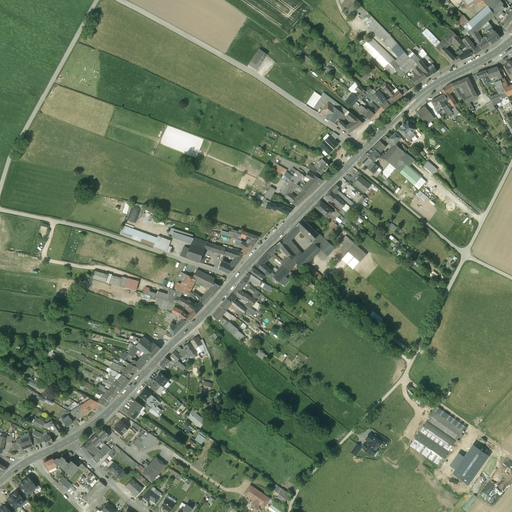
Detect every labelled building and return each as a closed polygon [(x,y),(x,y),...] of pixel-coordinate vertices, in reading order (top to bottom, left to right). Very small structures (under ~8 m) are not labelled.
[(482,0),(488,7),(495,16),(496,18),(501,12),(505,15),(508,11),(499,0),(482,0)] [(469,24),(464,28),(464,29),(470,35),(471,36),(474,34),(482,27),(488,22),(495,16),(488,7),(469,24)] [(511,9),(511,8),(510,8),(508,11),(505,15),(501,12),(496,18),(506,31),(511,25),(511,24),(511,9)] [(365,22),(371,16),(367,12),(362,18),(365,22)] [(418,67),(412,60),(410,58),(409,57),(407,55),(404,53),(405,52),(389,35),(371,16),(364,23),(384,43),(385,42),(398,58),(403,63),(406,60),(412,68),(414,70),(417,67),(418,67)] [(469,24),(462,17),(457,21),(464,28),(469,24)] [(488,22),(482,27),(485,31),(491,27),(488,22)] [(500,38),(491,27),(485,31),(489,36),(485,38),(490,46),(500,38)] [(457,37),(453,32),(442,42),(440,44),(436,48),(440,52),(441,52),(444,49),(445,49),(453,42),(457,37)] [(435,39),(429,33),(425,37),(436,48),(440,44),(435,39)] [(485,38),(482,40),(474,34),(471,36),(478,44),(479,47),(480,47),(482,50),(486,48),(490,46),(485,38)] [(395,61),(371,37),(362,47),(382,67),(390,71),(398,64),(395,61)] [(463,43),(457,37),(453,42),(458,47),(459,46),(459,47),(463,43)] [(476,47),(474,48),(466,37),(463,40),(468,48),(474,55),(482,50),(480,47),(479,47),(477,48),(476,47)] [(259,49),(249,65),(256,70),(267,54),(259,49)] [(422,49),(420,51),(419,52),(420,53),(416,56),(420,61),(427,55),(422,49)] [(455,59),(449,53),(445,49),(444,49),(441,52),(442,54),(443,53),(447,58),(453,64),(461,60),(458,57),(455,59)] [(468,50),(463,54),(460,56),(458,57),(461,60),(473,55),(468,50)] [(430,67),(428,69),(426,67),(420,61),(416,56),(414,54),(410,58),(412,60),(418,67),(420,70),(420,69),(424,73),(425,74),(424,74),(427,78),(436,72),(434,68),(433,69),(432,68),(430,67)] [(309,63),(311,59),(304,55),(302,58),(309,63)] [(403,63),(400,65),(398,64),(390,71),(393,74),(395,72),(396,71),(397,72),(400,75),(402,77),(404,75),(405,74),(412,68),(406,60),(403,63)] [(418,67),(417,67),(414,70),(418,76),(415,78),(411,81),(412,82),(415,85),(427,78),(424,74),(423,74),(424,73),(422,71),(421,71),(420,70),(418,67)] [(493,69),(487,71),(489,79),(494,77),(496,77),(493,69)] [(486,71),(481,72),(482,77),(485,84),(489,82),(486,71)] [(505,79),(502,80),(500,75),(496,77),(497,79),(498,81),(501,80),(502,83),(506,82),(505,79)] [(468,78),(452,84),(454,90),(458,98),(461,97),(462,96),(461,95),(457,88),(461,86),(465,85),(467,88),(468,91),(470,94),(474,92),(468,78)] [(502,83),(501,80),(498,81),(494,83),(498,93),(497,94),(500,100),(507,96),(504,89),(503,87),(502,83)] [(451,84),(446,88),(441,91),(444,94),(447,99),(448,101),(452,98),(448,93),(454,90),(452,84),(451,84)] [(396,88),(393,91),(387,85),(386,86),(383,89),(391,97),(395,101),(402,96),(397,89),(396,88)] [(407,85),(401,89),(400,87),(397,89),(402,96),(410,89),(408,86),(407,85)] [(364,91),(359,86),(355,90),(358,92),(355,95),(358,98),(361,100),(367,93),(364,91)] [(468,91),(461,95),(462,96),(461,97),(462,99),(470,94),(468,91)] [(320,97),(314,92),(309,100),(307,104),(313,108),(319,100),(326,105),(328,103),(320,97)] [(378,92),(372,97),(375,101),(381,95),(378,92)] [(470,94),(462,99),(465,104),(469,102),(478,97),(474,92),(470,94)] [(349,112),(323,93),(320,97),(328,103),(342,113),(346,117),(349,112)] [(352,93),(345,102),(351,107),(358,98),(355,95),(352,93)] [(497,94),(489,98),(494,105),(501,102),(500,100),(497,94)] [(381,95),(375,101),(380,106),(382,104),(386,101),(381,95)] [(442,100),(436,103),(440,110),(442,108),(445,107),(445,106),(443,103),(442,102),(444,101),(441,96),(440,97),(442,100)] [(440,97),(431,102),(434,108),(436,112),(440,110),(436,103),(442,100),(440,97)] [(383,105),(381,107),(384,110),(392,104),(388,100),(387,101),(387,102),(383,105)] [(491,102),(486,105),(488,110),(494,107),(491,102)] [(342,113),(328,103),(326,105),(320,114),(334,124),(342,113)] [(379,110),(372,104),(369,107),(371,108),(371,109),(376,113),(379,110)] [(446,106),(445,106),(445,107),(442,108),(448,116),(452,113),(446,106)] [(430,112),(425,107),(417,113),(425,124),(434,118),(430,112)] [(371,109),(369,110),(367,109),(366,110),(364,108),(360,112),(369,120),(376,113),(371,109)] [(457,110),(455,108),(451,110),(455,116),(459,113),(457,110)] [(363,124),(349,112),(346,117),(352,122),(350,125),(355,129),(363,124)] [(342,113),(338,119),(340,121),(342,123),(346,117),(342,113)] [(350,125),(347,128),(342,123),(340,121),(337,124),(338,125),(348,134),(355,129),(350,125)] [(404,124),(401,127),(398,130),(406,138),(412,133),(415,130),(415,129),(414,128),(413,126),(411,126),(407,122),(404,125),(404,124)] [(406,138),(398,130),(396,132),(401,138),(403,141),(405,139),(406,141),(408,140),(406,138)] [(396,132),(388,139),(394,144),(401,138),(396,132)] [(338,136),(333,133),(330,137),(334,141),(338,136)] [(388,139),(385,136),(382,139),(387,142),(391,145),(393,146),(394,144),(388,139)] [(330,137),(320,146),(328,154),(337,144),(334,141),(330,137)] [(380,141),(373,148),(378,153),(385,147),(383,145),(380,141)] [(399,148),(394,144),(393,146),(384,156),(383,158),(395,169),(400,173),(407,165),(410,161),(413,163),(415,161),(409,156),(406,154),(402,151),(399,148)] [(378,153),(373,148),(366,155),(373,162),(373,163),(380,156),(379,154),(378,153)] [(366,155),(365,154),(359,161),(368,168),(373,162),(366,155)] [(321,164),(316,169),(318,170),(317,171),(317,172),(321,175),(329,166),(324,161),(321,164)] [(373,162),(368,168),(368,169),(373,174),(376,170),(377,170),(378,168),(373,163),(373,162)] [(437,170),(427,162),(423,167),(433,175),(437,170)] [(287,170),(274,163),(271,168),(284,175),(286,172),(287,170)] [(313,166),(310,164),(308,169),(316,173),(317,172),(317,171),(318,170),(316,169),(313,167),(313,166)] [(389,164),(383,172),(383,174),(387,178),(395,169),(389,164)] [(407,165),(400,173),(413,185),(420,177),(407,165)] [(357,172),(353,168),(348,172),(353,177),(357,172)] [(297,171),(292,177),(290,180),(294,183),(296,184),(303,176),(301,175),(297,171)] [(292,177),(286,172),(284,175),(287,178),(290,180),(292,177)] [(310,180),(302,189),(304,191),(309,196),(323,181),(315,176),(308,172),(305,177),(310,180)] [(370,185),(360,177),(354,184),(364,192),(370,185)] [(290,180),(287,178),(279,191),(281,193),(283,195),(291,202),(294,198),(290,194),(290,193),(294,187),(296,188),(298,186),(294,183),(290,180)] [(276,187),(269,182),(263,179),(262,182),(270,187),(274,190),(275,190),(276,187)] [(336,185),(330,190),(336,195),(338,192),(337,190),(339,188),(336,185)] [(270,187),(264,197),(269,200),(273,201),(277,201),(278,197),(272,195),(275,190),(274,190),(270,187)] [(347,196),(339,188),(337,190),(338,192),(336,195),(335,195),(336,196),(346,204),(347,206),(350,203),(349,202),(351,200),(347,196)] [(295,199),(294,198),(291,202),(293,203),(292,203),(297,207),(309,196),(304,191),(295,199)] [(335,195),(330,191),(325,196),(323,198),(326,201),(328,199),(331,202),(332,201),(336,196),(335,195)] [(346,204),(336,196),(332,201),(337,205),(335,206),(338,208),(339,207),(341,209),(342,209),(346,212),(348,210),(350,208),(348,206),(346,204)] [(332,212),(320,201),(314,207),(327,218),(329,215),(332,213),(332,212)] [(292,211),(281,206),(279,211),(288,215),(292,211)] [(357,214),(350,208),(348,210),(355,216),(357,214)] [(302,219),(296,227),(300,231),(312,242),(319,235),(306,222),(302,219)] [(331,227),(323,237),(327,241),(338,227),(336,225),(334,224),(331,227)] [(296,227),(287,235),(291,240),(300,231),(296,227)] [(155,242),(121,230),(120,235),(131,239),(140,242),(153,247),(155,242)] [(258,237),(242,232),(242,233),(232,230),(231,234),(230,237),(235,239),(237,235),(245,239),(248,240),(246,244),(248,245),(252,247),(258,238),(258,237)] [(184,236),(173,232),(172,236),(171,237),(182,241),(184,236)] [(287,235),(282,240),(286,245),(290,241),(291,240),(287,235)] [(334,249),(319,235),(312,242),(313,244),(314,243),(321,250),(316,255),(323,261),(334,249)] [(355,244),(346,236),(340,243),(343,246),(339,251),(345,256),(341,259),(353,270),(367,255),(354,244),(355,244)] [(170,243),(156,238),(155,242),(153,247),(166,252),(168,246),(170,243)] [(207,243),(193,238),(191,244),(189,249),(186,258),(199,263),(201,259),(204,249),(207,243)] [(282,240),(272,248),(275,252),(279,248),(280,248),(285,254),(291,250),(286,245),(282,240)] [(291,242),(290,241),(286,245),(291,250),(296,256),(299,252),(299,251),(291,242)] [(246,244),(242,242),(240,246),(244,248),(242,252),(240,253),(244,255),(245,256),(252,247),(248,245),(246,244)] [(225,249),(207,243),(204,249),(223,255),(224,253),(225,249)] [(302,255),(295,262),(296,263),(303,269),(307,264),(316,255),(321,250),(314,243),(313,244),(302,255)] [(189,249),(183,247),(180,256),(186,258),(189,249)] [(272,248),(266,253),(270,256),(279,262),(280,263),(281,264),(282,262),(272,254),(275,252),(272,248)] [(406,254),(398,248),(396,250),(396,251),(400,255),(400,256),(403,258),(406,254)] [(291,250),(285,254),(287,256),(282,262),(281,264),(283,266),(289,271),(296,263),(295,262),(292,260),(296,256),(291,250)] [(236,257),(230,266),(234,268),(244,255),(240,253),(239,253),(237,252),(233,251),(231,256),(236,257)] [(299,252),(296,256),(292,260),(295,262),(302,255),(299,251),(299,252)] [(272,273),(263,264),(270,256),(266,253),(261,258),(255,265),(266,275),(268,277),(271,280),(273,277),(274,275),(272,273)] [(26,268),(37,269),(38,260),(21,258),(21,262),(16,261),(15,270),(26,271),(26,268)] [(230,266),(221,262),(218,269),(229,274),(234,268),(230,266)] [(289,271),(283,266),(281,264),(280,263),(278,265),(281,268),(274,275),(273,277),(284,287),(289,280),(285,277),(289,271)] [(319,275),(307,264),(303,269),(322,284),(325,280),(319,275)] [(262,276),(252,268),(248,272),(249,272),(261,281),(266,275),(264,273),(262,276)] [(209,277),(196,270),(192,278),(192,279),(195,280),(198,282),(207,287),(210,282),(206,280),(207,279),(208,279),(209,277)] [(108,275),(95,271),(92,279),(105,283),(108,275)] [(187,276),(181,272),(178,278),(184,281),(187,276)] [(248,273),(244,277),(242,280),(246,283),(248,279),(253,283),(258,285),(260,286),(262,282),(248,273)] [(121,278),(108,274),(108,275),(105,283),(125,288),(128,279),(121,276),(121,278)] [(182,285),(179,291),(182,293),(186,295),(190,297),(192,294),(189,292),(194,283),(195,280),(192,279),(192,278),(187,276),(184,281),(182,285)] [(214,279),(209,277),(208,279),(207,279),(206,280),(210,282),(207,287),(211,288),(210,289),(211,289),(208,293),(213,296),(220,286),(213,283),(214,279)] [(138,281),(128,279),(125,288),(135,291),(138,281)] [(242,280),(236,287),(240,290),(244,286),(246,283),(242,280)] [(267,286),(262,282),(260,286),(268,291),(271,287),(267,286)] [(250,287),(246,283),(244,286),(240,290),(241,291),(244,293),(247,290),(253,294),(255,291),(250,287)] [(177,292),(167,288),(163,287),(162,288),(163,288),(163,289),(166,291),(169,292),(168,295),(157,292),(156,294),(149,292),(149,291),(148,291),(149,289),(145,287),(143,293),(157,298),(175,303),(177,303),(187,308),(188,306),(191,303),(187,300),(186,301),(180,298),(182,293),(179,291),(177,291),(177,292)] [(236,287),(232,292),(237,296),(241,299),(240,301),(242,303),(245,305),(250,309),(255,301),(250,298),(244,293),(241,291),(240,290),(236,287)] [(261,295),(255,291),(253,294),(250,298),(255,301),(256,302),(261,295)] [(232,292),(226,299),(231,304),(235,307),(237,308),(241,311),(243,313),(245,310),(243,308),(243,309),(242,308),(240,305),(234,301),(234,300),(237,296),(232,292)] [(204,295),(201,298),(198,300),(201,303),(204,306),(213,296),(208,293),(206,296),(204,295)] [(358,307),(365,300),(361,297),(355,304),(358,307)] [(175,303),(157,298),(155,304),(154,304),(154,305),(154,307),(153,308),(154,308),(154,307),(160,309),(165,310),(166,309),(172,312),(173,308),(175,303)] [(226,299),(220,307),(225,311),(227,309),(229,306),(231,304),(226,299)] [(199,305),(197,304),(195,306),(191,303),(188,306),(196,314),(204,306),(201,303),(199,305)] [(191,313),(188,317),(186,315),(182,313),(179,317),(187,323),(188,323),(196,314),(188,306),(187,308),(189,311),(191,313)] [(220,307),(212,315),(212,316),(217,321),(220,318),(226,312),(225,311),(220,307)] [(182,313),(173,308),(172,312),(172,313),(178,317),(179,317),(182,313)] [(256,312),(250,309),(248,312),(253,317),(256,312)] [(179,318),(165,310),(164,313),(177,321),(179,318)] [(187,323),(179,317),(179,318),(177,321),(175,323),(173,325),(172,325),(170,323),(169,327),(170,327),(167,330),(173,336),(187,323)] [(223,321),(220,318),(217,321),(224,328),(228,323),(224,321),(223,321)] [(230,324),(228,323),(224,328),(226,330),(233,336),(236,332),(237,331),(230,324)] [(118,334),(114,333),(112,339),(118,341),(128,344),(129,340),(128,340),(117,337),(118,334)] [(219,340),(214,333),(209,337),(213,343),(219,340)] [(142,340),(131,336),(129,340),(128,344),(132,345),(134,346),(136,346),(142,340)] [(197,338),(190,342),(191,343),(195,349),(201,345),(199,341),(197,338)] [(147,341),(144,339),(143,341),(142,340),(136,346),(138,348),(143,352),(145,354),(150,358),(151,359),(160,349),(154,344),(148,339),(147,341)] [(191,343),(184,347),(184,349),(187,352),(189,356),(191,356),(192,355),(193,354),(196,352),(195,349),(191,343)] [(201,345),(195,349),(196,352),(198,354),(204,350),(203,349),(201,345)] [(136,346),(134,346),(132,349),(128,355),(133,357),(138,349),(138,348),(136,346)] [(266,355),(257,348),(254,351),(253,352),(262,360),(266,355)] [(126,352),(123,354),(120,358),(121,359),(124,361),(128,355),(126,352)] [(177,355),(175,352),(174,352),(171,355),(174,358),(177,361),(180,358),(177,355)] [(142,357),(139,360),(145,365),(150,358),(145,354),(142,357)] [(174,358),(171,355),(169,357),(173,361),(171,363),(173,365),(174,365),(178,368),(180,366),(181,365),(178,362),(177,361),(174,358)] [(139,360),(137,363),(135,360),(134,361),(131,360),(127,357),(124,361),(125,362),(129,364),(130,364),(138,369),(140,370),(145,365),(139,360)] [(167,359),(165,358),(160,363),(159,365),(162,368),(163,368),(166,365),(169,361),(167,359)] [(138,369),(130,364),(128,366),(126,368),(126,369),(134,374),(138,369)] [(134,374),(126,369),(123,372),(124,373),(122,375),(128,380),(134,374)] [(122,375),(111,370),(110,372),(111,372),(110,373),(111,374),(110,375),(114,377),(118,379),(122,375)] [(168,381),(159,373),(154,380),(160,385),(162,387),(168,381)] [(128,380),(122,375),(118,379),(117,380),(125,386),(130,381),(128,380)] [(30,379),(27,384),(39,390),(42,385),(30,379)] [(125,386),(117,380),(114,384),(122,390),(125,386)] [(160,385),(154,380),(148,386),(155,391),(160,385)] [(93,386),(89,384),(86,382),(85,384),(84,385),(84,386),(84,387),(92,392),(95,387),(93,386)] [(108,391),(104,389),(105,386),(102,385),(100,384),(98,389),(99,389),(106,393),(108,391)] [(122,390),(114,384),(112,386),(110,389),(118,395),(122,390)] [(118,395),(110,389),(108,391),(106,393),(114,399),(118,395)] [(151,396),(144,390),(139,396),(146,402),(147,400),(156,408),(159,405),(160,404),(158,403),(155,399),(151,396)] [(51,402),(47,399),(34,392),(33,395),(38,397),(37,398),(45,402),(51,406),(53,402),(51,402)] [(114,399),(106,393),(103,397),(111,402),(114,399)] [(423,398),(417,394),(412,400),(419,405),(423,398)] [(111,402),(103,397),(100,400),(98,403),(101,405),(106,408),(106,407),(106,408),(111,402)] [(86,398),(77,404),(79,407),(88,401),(86,398)] [(88,401),(79,407),(84,415),(97,407),(101,405),(98,403),(93,401),(91,400),(88,401)] [(144,408),(135,402),(131,408),(140,414),(144,408)] [(77,404),(75,403),(73,404),(68,408),(67,411),(69,412),(70,413),(73,411),(79,407),(77,404)] [(101,405),(97,407),(101,413),(106,408),(101,405)] [(79,407),(73,411),(76,416),(78,419),(84,415),(79,407)] [(140,414),(131,408),(126,414),(135,420),(140,414)] [(158,415),(151,409),(149,412),(156,417),(158,415)] [(204,421),(192,410),(186,416),(199,427),(204,421)] [(463,430),(434,410),(426,421),(455,441),(455,442),(457,439),(459,441),(464,434),(462,433),(463,430)] [(73,423),(70,418),(68,415),(67,415),(61,419),(67,428),(70,426),(70,425),(73,423)] [(45,424),(35,419),(32,424),(42,429),(45,424)] [(62,431),(56,422),(53,424),(51,421),(47,424),(52,432),(53,432),(56,435),(57,436),(60,434),(60,433),(62,431)] [(129,429),(121,421),(118,424),(119,425),(115,429),(122,436),(129,429)] [(455,441),(426,421),(419,431),(448,451),(455,441)] [(144,430),(135,424),(133,426),(138,431),(141,434),(144,430)] [(103,429),(89,441),(91,443),(94,445),(97,448),(103,443),(110,436),(103,429)] [(206,436),(197,430),(191,437),(201,444),(206,436)] [(448,451),(419,431),(410,446),(438,466),(448,451)] [(42,435),(34,432),(32,435),(34,436),(38,438),(40,438),(42,443),(44,442),(43,438),(42,435)] [(148,448),(156,439),(150,434),(144,440),(142,443),(145,445),(148,448)] [(366,440),(369,442),(366,445),(365,445),(364,445),(362,447),(363,448),(364,449),(363,449),(373,456),(372,455),(375,451),(376,452),(376,451),(375,451),(378,446),(380,445),(381,444),(381,443),(381,442),(378,440),(369,434),(366,440)] [(47,435),(45,436),(46,437),(43,438),(44,442),(46,447),(53,444),(52,442),(50,437),(50,436),(48,436),(47,435)] [(144,440),(140,436),(133,444),(141,450),(145,445),(142,443),(144,440)] [(387,441),(380,436),(378,440),(381,442),(381,443),(385,445),(387,441)] [(30,437),(22,440),(21,439),(16,440),(16,443),(17,445),(19,444),(20,449),(28,447),(28,448),(33,446),(30,439),(30,437)] [(103,443),(97,448),(100,451),(105,445),(103,443)] [(357,444),(351,452),(356,455),(361,448),(357,444)] [(90,448),(88,445),(86,446),(85,445),(81,449),(91,460),(94,463),(95,462),(101,456),(98,452),(97,453),(95,452),(94,451),(90,448)] [(97,448),(94,445),(90,448),(94,451),(95,452),(97,453),(98,452),(101,456),(95,462),(97,464),(108,453),(111,450),(105,445),(100,451),(97,448)] [(122,452),(116,446),(112,451),(117,455),(119,456),(122,452)] [(108,453),(109,454),(109,453),(111,455),(110,455),(111,456),(101,465),(104,468),(107,465),(111,461),(117,455),(112,451),(111,450),(108,453)] [(136,463),(122,452),(119,456),(132,468),(136,463)] [(61,457),(59,460),(57,459),(53,461),(56,467),(58,466),(71,477),(79,468),(71,461),(68,464),(65,461),(65,460),(61,457)] [(156,458),(143,474),(152,481),(165,466),(156,458)] [(52,459),(50,460),(50,459),(47,461),(44,462),(46,466),(46,467),(47,468),(48,471),(56,467),(53,461),(52,459)] [(122,471),(114,463),(113,463),(109,467),(108,469),(113,474),(113,475),(117,479),(120,475),(119,475),(122,471)] [(32,483),(28,478),(23,482),(31,492),(35,488),(36,488),(32,483)] [(143,489),(132,480),(125,487),(129,490),(130,490),(136,496),(135,496),(136,497),(143,489)] [(40,488),(34,481),(32,483),(36,488),(35,488),(37,490),(40,488)] [(31,492),(23,482),(19,486),(27,495),(31,492)] [(105,487),(99,482),(94,487),(100,493),(105,487)] [(186,483),(182,489),(188,493),(192,486),(186,483)] [(250,485),(244,494),(250,498),(253,493),(251,492),(253,488),(250,485)] [(100,493),(94,487),(78,505),(85,511),(100,493)] [(270,499),(253,488),(251,492),(253,493),(250,498),(254,501),(252,503),(252,508),(251,508),(251,510),(258,510),(258,506),(259,504),(262,500),(267,503),(270,499)] [(27,495),(22,490),(20,492),(22,495),(23,495),(26,499),(29,497),(27,495)] [(290,494),(283,490),(280,494),(287,499),(290,494)] [(160,497),(151,491),(143,498),(147,503),(150,501),(155,505),(160,497)] [(20,497),(16,492),(11,496),(20,506),(24,502),(20,497)] [(26,499),(23,495),(22,495),(20,497),(24,502),(26,504),(28,502),(26,499)] [(20,506),(11,496),(7,500),(11,505),(15,509),(20,506)] [(174,504),(166,499),(163,505),(166,508),(165,509),(169,511),(174,504)] [(115,511),(116,511),(107,503),(99,511),(98,510),(96,511),(115,511)]
